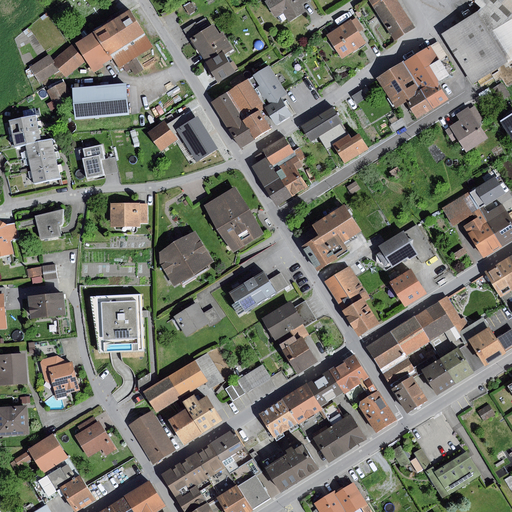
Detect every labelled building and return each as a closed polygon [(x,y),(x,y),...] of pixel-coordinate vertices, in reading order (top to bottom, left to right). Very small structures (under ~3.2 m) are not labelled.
[(267,0),(265,2),(276,19),(283,14),(289,24),(307,13),(302,5),(309,0),(267,0)] [(397,0),(372,0),(370,1),(381,19),(395,41),(416,28),(397,0)] [(511,19),(511,14),(496,0),(473,0),(482,8),(478,13),(490,33),(511,19)] [(511,0),(496,0),(511,14),(511,0)] [(130,10),(94,32),(109,57),(145,33),(130,10)] [(478,13),(442,35),(473,86),(511,61),(511,19),(490,33),(478,13)] [(183,29),(189,40),(211,27),(206,18),(196,24),(195,22),(183,29)] [(357,18),(352,21),(359,33),(364,30),(357,18)] [(351,20),(327,35),(342,59),(366,43),(359,33),(352,21),(351,20)] [(220,34),(213,25),(211,27),(189,40),(198,53),(206,62),(225,50),(231,46),(223,32),(220,34)] [(109,57),(94,32),(76,43),(94,73),(105,67),(103,64),(111,60),(109,57)] [(154,47),(145,33),(109,57),(111,60),(117,70),(127,64),(137,58),(154,47)] [(71,45),(54,61),(60,69),(68,77),(86,62),(71,45)] [(432,46),(403,63),(421,93),(432,111),(450,101),(439,83),(429,66),(440,60),(432,46)] [(225,50),(206,62),(220,84),(238,73),(225,50)] [(31,67),(42,82),(60,69),(54,61),(49,54),(31,67)] [(137,58),(127,64),(135,75),(144,69),(137,58)] [(440,60),(429,66),(439,83),(450,77),(440,60)] [(403,63),(377,79),(395,109),(407,101),(421,93),(403,63)] [(249,79),(267,107),(266,109),(277,126),(296,114),(285,97),(288,95),(270,66),(249,79)] [(249,79),(229,92),(247,120),(261,111),(266,109),(267,107),(249,79)] [(65,83),(47,91),(56,110),(74,102),(65,83)] [(503,83),(492,88),(499,101),(510,95),(503,83)] [(127,84),(74,89),(77,120),(130,115),(127,84)] [(362,90),(352,96),(357,104),(367,98),(362,90)] [(230,131),(247,120),(229,92),(213,103),(230,131)] [(432,111),(421,93),(407,101),(418,120),(432,111)] [(23,111),(24,118),(36,115),(35,108),(23,111)] [(334,108),(303,127),(311,142),(320,137),(341,124),(343,123),(334,108)] [(461,121),(445,131),(453,143),(459,140),(466,152),(488,139),(469,108),(457,115),(461,121)] [(261,111),(247,120),(258,140),(273,131),(261,111)] [(178,130),(190,123),(184,114),(169,124),(174,133),(178,130)] [(12,134),(39,128),(39,125),(36,115),(24,118),(10,121),(12,134)] [(190,123),(178,130),(197,162),(218,149),(199,117),(190,123)] [(402,117),(390,124),(394,131),(406,124),(402,117)] [(247,120),(230,131),(242,150),(258,140),(247,120)] [(164,121),(148,133),(161,151),(177,140),(164,121)] [(335,144),(348,135),(341,124),(320,137),(326,148),(335,144)] [(26,145),(42,142),(40,132),(39,128),(12,134),(15,147),(26,145)] [(136,129),(130,131),(134,145),(139,143),(136,129)] [(348,135),(335,144),(346,162),(368,149),(359,135),(352,139),(349,135),(348,135)] [(285,137),(264,150),(268,157),(272,164),(294,151),(285,137)] [(26,145),(29,158),(55,152),(54,149),(52,139),(42,142),(26,145)] [(102,145),(83,149),(85,158),(82,158),(87,179),(104,176),(101,160),(105,159),(102,145)] [(300,148),(294,151),(303,167),(309,164),(300,148)] [(294,151),(272,164),(292,198),(308,189),(298,171),(303,167),(294,151)] [(30,161),(32,170),(58,165),(56,156),(55,152),(29,158),(30,161)] [(115,157),(105,159),(101,160),(104,176),(118,173),(115,157)] [(268,157),(252,167),(277,207),(292,198),(272,164),(268,157)] [(58,165),(32,170),(34,184),(61,179),(59,169),(58,165)] [(398,167),(390,172),(395,181),(403,177),(398,167)] [(495,177),(470,193),(480,210),(485,207),(506,194),(495,177)] [(379,179),(371,183),(373,188),(381,184),(379,179)] [(356,182),(347,187),(352,194),(360,189),(356,182)] [(235,187),(205,206),(234,253),(264,234),(235,187)] [(470,193),(443,208),(453,226),(472,214),(480,210),(470,193)] [(140,204),(111,204),(111,228),(140,227),(140,224),(140,204)] [(148,204),(140,204),(140,224),(148,224),(148,204)] [(488,213),(485,207),(480,210),(487,222),(507,210),(503,204),(488,213)] [(320,236),(302,247),(318,272),(351,251),(345,241),(361,231),(344,206),(313,226),(320,236)] [(64,210),(35,217),(35,218),(37,226),(41,240),(61,236),(59,226),(61,226),(62,226),(63,225),(63,224),(64,210)] [(476,220),(465,227),(484,258),(503,246),(487,222),(480,210),(472,214),(476,220)] [(487,222),(503,246),(511,240),(511,218),(507,210),(487,222)] [(37,226),(35,218),(17,223),(19,230),(37,226)] [(0,221),(0,220),(0,257),(14,254),(11,240),(21,238),(19,230),(17,223),(7,225),(0,221)] [(416,224),(405,232),(419,255),(424,263),(436,256),(416,224)] [(160,252),(160,264),(174,288),(214,262),(195,231),(160,252)] [(383,251),(377,255),(385,266),(389,263),(393,268),(407,259),(411,260),(419,255),(405,232),(381,247),(383,251)] [(463,247),(453,254),(456,260),(467,253),(463,247)] [(511,259),(510,257),(485,272),(502,298),(511,291),(511,259)] [(56,264),(43,266),(45,280),(58,278),(56,264)] [(350,266),(325,282),(344,311),(364,299),(369,296),(350,266)] [(41,267),(27,270),(29,278),(43,276),(41,267)] [(412,270),(390,283),(406,308),(427,294),(412,270)] [(264,272),(231,293),(244,314),(277,293),(269,280),(264,272)] [(280,273),(269,280),(277,293),(289,286),(280,273)] [(511,291),(502,298),(511,314),(511,291)] [(64,293),(29,297),(31,320),(66,317),(64,293)] [(143,315),(142,295),(91,297),(99,354),(145,351),(143,315)] [(470,341),(491,328),(484,317),(469,326),(464,318),(460,320),(447,298),(439,302),(455,328),(465,344),(470,341)] [(364,299),(344,311),(360,337),(380,324),(364,299)] [(305,301),(295,307),(305,324),(306,327),(317,321),(305,301)] [(291,302),(263,319),(276,341),(278,340),(303,325),(305,324),(295,307),(291,302)] [(415,317),(431,343),(455,328),(439,302),(415,317)] [(198,303),(174,317),(187,338),(211,324),(204,313),(198,303)] [(214,307),(204,313),(211,324),(212,326),(222,320),(214,307)] [(415,317),(391,333),(416,374),(422,371),(441,359),(431,343),(415,317)] [(303,325),(278,340),(281,345),(295,336),(298,341),(304,337),(309,334),(303,325)] [(455,328),(431,343),(441,359),(459,348),(465,344),(455,328)] [(491,328),(470,341),(486,367),(507,354),(506,352),(497,339),(491,328)] [(511,329),(497,339),(506,352),(511,347),(511,329)] [(391,333),(366,348),(392,389),(414,376),(416,374),(391,333)] [(295,336),(281,345),(299,374),(319,362),(304,337),(298,341),(295,336)] [(459,348),(441,359),(457,384),(475,373),(459,348)] [(25,355),(0,356),(0,386),(27,384),(25,355)] [(207,355),(170,377),(183,398),(206,383),(210,389),(224,381),(207,355)] [(355,355),(330,371),(344,393),(352,406),(361,401),(378,391),(355,355)] [(44,359),(41,363),(45,382),(53,387),(57,399),(68,396),(68,394),(81,391),(73,362),(70,362),(57,356),(44,359)] [(441,359),(422,371),(438,396),(457,384),(441,359)] [(238,380),(238,382),(246,394),(271,378),(263,365),(238,380)] [(330,371),(308,385),(322,407),(344,393),(330,371)] [(150,373),(139,381),(139,391),(151,383),(150,373)] [(414,376),(392,389),(408,414),(429,401),(414,376)] [(183,398),(170,377),(146,393),(159,413),(183,398)] [(238,382),(226,389),(233,401),(246,394),(238,382)] [(307,384),(283,401),(298,424),(310,442),(315,439),(335,426),(330,419),(322,407),(308,385),(307,384)] [(361,401),(360,407),(376,433),(396,420),(378,391),(361,401)] [(195,395),(184,402),(188,408),(204,434),(224,422),(208,396),(199,401),(195,395)] [(283,401),(259,415),(275,439),(298,424),(283,401)] [(489,405),(479,411),(485,421),(495,415),(489,405)] [(28,406),(0,407),(0,436),(30,434),(28,406)] [(204,434),(188,408),(170,420),(185,446),(204,434)] [(152,411),(129,425),(153,464),(176,451),(152,411)] [(330,419),(335,426),(350,451),(367,440),(351,415),(345,419),(341,412),(330,419)] [(77,426),(81,433),(97,423),(93,417),(77,426)] [(81,433),(76,436),(88,457),(102,449),(107,456),(117,450),(100,421),(97,423),(81,433)] [(335,426),(315,439),(330,463),(350,451),(335,426)] [(233,430),(212,444),(223,461),(245,447),(233,430)] [(53,434),(28,450),(29,451),(14,460),(19,467),(34,457),(43,472),(67,457),(53,434)] [(212,444),(162,475),(185,511),(193,511),(208,504),(197,486),(227,467),(223,461),(212,444)] [(289,455),(286,457),(301,481),(319,470),(304,445),(297,450),(295,446),(286,451),(289,455)] [(401,446),(392,451),(402,467),(410,463),(401,446)] [(421,448),(414,453),(417,457),(411,461),(418,473),(432,466),(421,448)] [(434,467),(426,471),(443,498),(481,475),(467,453),(436,472),(434,467)] [(43,499),(61,488),(76,511),(95,500),(67,457),(43,472),(31,480),(43,499)] [(301,481),(286,457),(267,468),(282,493),(301,481)] [(253,459),(231,473),(239,486),(256,475),(261,472),(253,459)] [(227,467),(197,486),(208,504),(209,503),(218,497),(227,511),(252,511),(254,511),(253,509),(239,486),(231,473),(227,467)] [(256,475),(239,486),(253,509),(271,498),(256,475)] [(150,481),(125,496),(134,511),(158,511),(166,507),(150,481)] [(373,511),(354,482),(336,494),(346,511),(355,511),(361,508),(363,511),(373,511)] [(335,492),(314,504),(319,511),(346,511),(336,494),(335,492)] [(134,511),(125,496),(100,511),(134,511)] [(208,504),(193,511),(215,511),(209,503),(208,504)]
